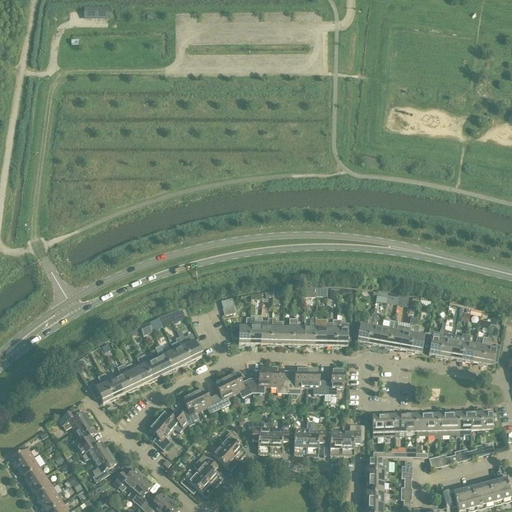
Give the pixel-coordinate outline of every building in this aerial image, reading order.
[(109,20),(109,10),(85,10),(85,20),(109,20)] [(305,290),(305,300),(314,300),(314,290),(305,290)] [(399,297),(397,307),(407,309),(409,298),(399,297)] [(234,308),(222,311),(224,318),(236,315),(234,308)] [(481,313),(471,311),(470,317),(480,319),(481,313)] [(182,312),(173,315),(178,325),(186,321),(184,318),(182,312)] [(173,316),(160,318),(162,326),(175,324),(173,316)] [(157,319),(148,323),(153,332),(162,328),(157,319)] [(368,348),(373,320),(368,319),(367,328),(360,327),(359,330),(357,338),(357,344),(365,345),(366,347),(368,348)] [(230,335),(233,341),(238,341),(238,346),(246,347),(248,348),(250,348),(250,320),(246,320),(246,329),(230,329),(230,335)] [(250,320),(250,348),(251,348),(253,347),(261,347),(261,323),(254,323),(254,320),(250,320)] [(261,323),(261,347),(268,347),(269,349),(271,349),(272,321),(267,320),(267,324),(261,323)] [(373,320),(368,348),(369,348),(371,347),(378,348),(382,331),(375,330),(377,320),(373,320)] [(404,329),(400,352),(407,353),(408,355),(410,355),(415,327),(416,321),(411,320),(410,326),(411,327),(410,330),(404,329)] [(276,321),(272,321),(271,349),(273,349),(274,347),(282,347),(282,330),(283,324),(276,324),(276,321)] [(282,330),(282,347),(289,348),(291,349),(293,349),(294,321),(289,321),(289,330),(282,330)] [(294,321),(293,349),(294,349),(296,348),(304,348),(304,331),(297,330),(297,321),(294,321)] [(311,331),(304,331),(304,348),(311,348),(313,350),(315,350),(316,322),(311,322),(311,331)] [(318,348),(325,349),(326,331),(326,325),(326,322),(316,322),(315,350),(316,350),(318,348)] [(334,350),(336,350),(337,322),(332,322),(332,326),(326,325),(326,331),(325,349),(333,349),(334,350)] [(341,322),(337,322),(336,350),(338,350),(339,349),(347,349),(348,326),(341,325),(341,322)] [(387,351),(389,351),(394,324),(390,323),(389,326),(383,325),(382,331),(378,348),(386,349),(387,351)] [(143,339),(153,335),(151,330),(148,325),(148,324),(138,328),(143,339)] [(398,324),(394,324),(389,351),(390,352),(392,350),(400,352),(404,329),(397,327),(398,324)] [(419,328),(415,327),(410,355),(412,355),(414,354),(421,355),(423,348),(427,348),(429,335),(425,335),(424,338),(417,337),(419,328)] [(136,336),(133,329),(127,332),(131,338),(136,336)] [(184,340),(183,338),(180,331),(176,332),(180,340),(192,365),(193,365),(194,363),(201,359),(199,354),(203,353),(197,342),(195,343),(192,336),(184,340)] [(429,333),(429,335),(427,348),(430,349),(428,357),(436,358),(438,360),(440,360),(444,332),(440,331),(439,335),(429,333)] [(443,359),(450,361),(452,353),(454,338),(448,337),(448,333),(444,332),(440,360),(441,361),(443,359)] [(459,364),(461,364),(466,336),(461,335),(461,339),(454,338),(452,353),(450,361),(458,362),(459,364)] [(466,336),(461,364),(462,364),(464,363),(472,364),(475,347),(468,346),(470,337),(466,336)] [(481,348),(475,347),(472,364),(479,366),(480,368),(482,368),(487,340),(483,339),(481,348)] [(176,342),(177,345),(171,348),(174,353),(181,369),(188,365),(190,366),(192,365),(180,340),(176,342)] [(487,340),(482,368),(484,368),(485,367),(493,368),(494,365),(497,365),(500,347),(496,347),(495,351),(489,350),(491,341),(487,340)] [(101,351),(103,354),(104,356),(111,352),(108,347),(106,348),(101,350),(101,351)] [(164,347),(160,349),(165,359),(169,366),(173,374),(174,374),(174,372),(181,369),(174,353),(168,356),(164,347)] [(165,359),(160,349),(156,351),(160,359),(154,362),(162,378),(168,375),(170,376),(173,374),(169,366),(165,359)] [(144,357),(140,359),(152,384),(154,383),(155,381),(162,378),(154,362),(152,357),(145,360),(144,357)] [(152,384),(140,359),(136,360),(140,369),(135,371),(142,387),(149,384),(151,385),(152,384)] [(80,362),(75,366),(79,372),(84,368),(80,362)] [(132,366),(126,369),(124,366),(120,368),(133,393),(135,393),(135,391),(142,387),(135,371),(132,366)] [(121,378),(115,381),(122,397),(129,393),(131,394),(133,393),(120,368),(117,370),(121,378)] [(258,383),(250,383),(252,395),(264,396),(264,389),(270,389),(271,371),(259,371),(258,383)] [(283,371),(271,371),(270,389),(277,389),(277,396),(289,396),(289,384),(282,384),(283,371)] [(295,384),(289,384),(289,396),(300,397),(300,390),(306,390),(307,372),(295,372),(295,384)] [(319,372),(307,372),(306,390),(313,390),(313,397),(325,397),(325,385),(319,385),(319,372)] [(325,385),(325,397),(336,398),(336,391),(343,391),(343,373),(331,373),(331,385),(325,385)] [(105,375),(101,377),(113,403),(115,402),(116,400),(122,397),(115,381),(112,376),(106,378),(105,375)] [(236,376),(226,381),(233,397),(239,395),(242,401),(252,395),(250,383),(241,387),(236,376)] [(97,379),(100,384),(99,386),(95,388),(94,387),(88,390),(95,401),(99,399),(102,406),(110,403),(112,404),(113,403),(101,377),(97,379)] [(233,397),(226,381),(214,386),(220,397),(215,400),(220,411),(230,406),(227,400),(233,397)] [(203,391),(193,396),(201,413),(206,410),(209,416),(220,411),(215,400),(209,403),(203,391)] [(180,416),(180,417),(187,427),(189,429),(194,427),(193,424),(198,422),(195,416),(201,413),(193,396),(182,402),(187,413),(180,416)] [(165,414),(157,423),(170,435),(174,431),(179,435),(187,427),(180,417),(180,416),(175,410),(168,418),(165,414)] [(75,413),(69,417),(59,423),(66,433),(71,430),(75,435),(90,426),(83,415),(78,418),(75,413)] [(481,415),(470,416),(471,433),(477,433),(477,435),(481,435),(481,415)] [(495,415),(481,415),(481,435),(485,435),(485,433),(500,432),(495,415)] [(449,438),(448,416),(438,417),(438,436),(438,441),(442,441),(442,438),(449,438)] [(459,416),(448,416),(449,438),(456,438),(456,441),(460,441),(460,436),(459,416)] [(470,416),(459,416),(460,436),(460,441),(464,441),(464,438),(470,438),(470,433),(471,433),(470,416)] [(405,417),(394,418),(395,440),(397,440),(398,438),(400,440),(406,440),(406,435),(405,417)] [(416,417),(405,417),(406,435),(412,435),(412,437),(416,437),(416,417)] [(427,429),(427,417),(416,417),(416,437),(417,439),(427,439),(427,429)] [(438,417),(427,417),(427,429),(427,439),(434,438),(434,441),(438,441),(438,436),(438,417)] [(384,440),(383,418),(372,418),(372,440),(384,440)] [(395,440),(394,418),(383,418),(384,440),(395,440)] [(170,435),(157,423),(149,432),(158,441),(154,445),(163,453),(171,445),(166,440),(170,435)] [(306,424),(306,433),(306,458),(318,458),(318,446),(324,446),(325,431),(324,431),(324,427),(314,427),(314,424),(306,424)] [(248,425),(248,436),(252,436),(252,447),(258,447),(257,456),(257,457),(270,457),(271,432),(263,432),(263,425),(252,425),(248,425)] [(90,426),(75,435),(78,440),(72,444),(79,454),(93,445),(89,440),(96,435),(90,426)] [(342,434),(342,459),(354,459),(354,447),(364,447),(364,428),(349,427),(349,434),(342,434)] [(281,432),(271,432),(270,457),(282,457),(282,445),(288,445),(289,430),(281,430),(281,432)] [(289,430),(288,445),(293,445),(293,457),(306,458),(306,433),(296,433),(296,430),(289,430)] [(332,431),(325,431),(324,446),(329,446),(329,458),(342,459),(342,434),(331,434),(332,431)] [(43,442),(48,439),(45,433),(39,436),(43,442)] [(220,448),(238,465),(246,456),(236,446),(239,442),(230,433),(225,439),(227,440),(220,448)] [(93,445),(79,454),(85,464),(91,460),(94,466),(110,456),(103,445),(96,450),(93,445)] [(211,454),(206,459),(215,468),(219,464),(230,474),(238,465),(220,448),(213,456),(211,454)] [(17,471),(33,460),(27,451),(12,461),(14,464),(13,464),(17,471)] [(110,456),(94,466),(98,471),(92,474),(95,478),(92,480),(96,486),(109,477),(105,472),(116,465),(110,456)] [(188,459),(185,456),(180,460),(184,464),(188,459)] [(57,467),(64,462),(60,457),(54,461),(57,467)] [(215,468),(206,459),(206,460),(203,457),(196,465),(200,469),(196,475),(214,492),(222,482),(215,476),(219,472),(215,468)] [(39,470),(33,460),(17,471),(21,478),(23,477),(24,479),(39,470)] [(163,466),(167,470),(171,466),(167,462),(163,466)] [(438,462),(434,463),(430,464),(431,471),(436,470),(440,469),(438,462)] [(365,472),(365,474),(386,475),(388,475),(389,463),(366,463),(366,471),(365,472)] [(60,469),(64,475),(69,471),(65,466),(60,469)] [(45,479),(39,470),(24,479),(26,482),(25,482),(29,489),(45,479)] [(126,472),(122,477),(113,486),(122,494),(127,489),(131,493),(143,480),(135,472),(131,476),(126,472)] [(386,475),(365,474),(365,476),(366,477),(366,485),(383,486),(384,479),(386,479),(386,475)] [(214,492),(196,475),(189,482),(185,479),(180,485),(191,495),(195,491),(206,500),(214,492)] [(77,483),(73,478),(66,482),(70,488),(77,483)] [(51,488),(45,479),(29,489),(33,496),(34,495),(36,498),(51,488)] [(152,488),(143,480),(131,493),(136,498),(132,502),(140,510),(148,501),(144,497),(152,488)] [(453,496),(456,508),(457,511),(468,511),(511,500),(506,481),(453,496)] [(78,483),(73,487),(77,494),(82,490),(78,483)] [(383,486),(366,485),(366,492),(364,494),(364,496),(385,496),(386,492),(383,492),(383,486)] [(51,488),(36,498),(37,500),(36,501),(41,507),(57,497),(51,488)] [(77,497),(83,506),(89,502),(83,493),(77,497)] [(148,501),(140,510),(142,511),(162,511),(170,504),(161,496),(153,505),(148,501)] [(385,496),(364,496),(364,497),(366,499),(365,507),(383,507),(383,501),(385,501),(385,496)] [(53,511),(63,506),(57,497),(41,507),(43,511),(53,511)]
